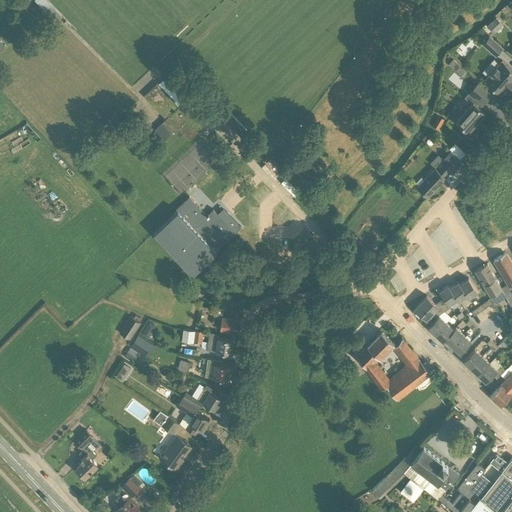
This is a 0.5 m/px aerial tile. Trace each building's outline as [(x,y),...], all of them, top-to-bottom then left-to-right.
[(47,0),(36,0),(52,17),(58,11),(47,0)] [(496,17),(487,25),(495,34),(503,25),(496,17)] [(1,34),(8,40),(12,36),(5,30),(1,34)] [(489,36),(483,43),(496,56),(503,48),(489,36)] [(448,63),(461,75),(465,70),(453,58),(448,63)] [(511,69),(502,61),(485,80),(501,95),(506,90),(509,92),(511,88),(511,69)] [(160,82),(179,103),(184,99),(165,77),(160,82)] [(144,95),(166,119),(153,131),(163,142),(174,131),(179,136),(183,133),(190,140),(203,126),(192,114),(193,114),(187,107),(189,105),(185,100),(180,105),(158,82),(144,95)] [(474,102),(457,122),(468,132),(475,124),(479,120),(478,120),(485,113),(480,108),(482,105),(491,94),(478,82),(469,93),(476,99),(473,102),(474,102)] [(242,125),(227,109),(221,115),(236,131),(242,125)] [(438,129),(444,119),(439,116),(433,126),(438,129)] [(436,168),(418,188),(428,197),(440,184),(439,184),(443,180),(443,181),(446,178),(445,177),(453,169),(454,170),(461,162),(451,152),(444,160),(446,162),(438,171),(436,168)] [(189,196),(176,209),(178,210),(154,233),(193,274),(217,252),(216,251),(226,241),(223,237),(232,229),(221,217),(222,216),(219,213),(218,214),(213,209),(207,215),(189,196)] [(509,286),(511,290),(511,265),(505,253),(494,260),(509,286)] [(500,287),(487,264),(486,263),(475,270),(490,295),(496,303),(499,300),(504,308),(508,306),(511,303),(511,292),(506,283),(500,287)] [(469,298),(478,292),(468,278),(460,284),(464,290),(463,290),(467,296),(469,298)] [(459,302),(467,296),(463,290),(464,290),(460,284),(458,282),(450,287),(454,293),(453,294),(457,299),(459,302)] [(449,305),(457,299),(453,294),(454,293),(450,287),(448,285),(439,292),(444,298),(449,305)] [(432,314),(436,318),(439,315),(440,314),(450,307),(449,305),(444,298),(435,304),(426,295),(414,309),(426,320),(432,314)] [(236,318),(223,316),(224,308),(215,307),(213,322),(221,323),(220,329),(234,331),(236,318)] [(447,322),(439,315),(436,318),(427,327),(435,334),(447,322)] [(141,322),(130,316),(120,333),(130,339),(141,322)] [(149,321),(141,334),(148,338),(156,325),(149,321)] [(454,329),(447,322),(435,334),(443,342),(445,340),(450,335),(449,334),(454,329)] [(204,323),(200,328),(204,331),(208,326),(204,323)] [(464,334),(456,327),(456,326),(454,329),(449,334),(450,335),(445,340),(452,347),(464,334)] [(182,341),(202,343),(203,332),(183,329),(182,341)] [(367,344),(356,357),(381,390),(386,385),(397,399),(431,373),(418,358),(402,337),(392,347),(405,363),(388,379),(375,362),(394,342),(381,330),(367,344)] [(219,333),(210,332),(209,342),(216,344),(216,351),(231,353),(233,339),(218,337),(219,333)] [(138,334),(130,347),(137,351),(147,358),(155,345),(138,334)] [(471,341),(464,334),(452,347),(460,354),(471,341)] [(131,361),(137,351),(130,347),(124,357),(131,361)] [(475,348),(463,361),(470,368),(482,355),(475,348)] [(490,363),(482,355),(470,368),(478,375),(490,363)] [(216,359),(207,358),(206,364),(209,364),(208,369),(214,370),(213,377),(227,379),(229,365),(215,364),(216,359)] [(494,358),(490,363),(478,375),(486,382),(497,371),(501,375),(505,370),(501,366),(501,365),(494,358)] [(190,363),(180,360),(177,371),(187,374),(190,363)] [(119,372),(116,377),(123,381),(126,376),(119,372)] [(501,406),(511,393),(511,373),(490,396),(501,406)] [(188,401),(190,402),(200,408),(203,403),(215,410),(222,398),(216,394),(217,392),(206,385),(197,398),(192,395),(188,401)] [(197,411),(199,407),(182,398),(177,406),(193,416),(185,429),(195,435),(199,429),(202,431),(203,430),(204,430),(205,430),(207,427),(207,426),(206,425),(209,419),(197,411)] [(153,420),(162,426),(169,416),(160,410),(153,420)] [(162,426),(173,434),(180,424),(169,416),(162,426)] [(97,455),(94,452),(101,445),(92,436),(86,430),(75,441),(83,449),(79,453),(83,457),(80,460),(82,463),(76,468),(85,477),(97,465),(92,460),(97,455)] [(183,459),(181,457),(190,445),(175,434),(158,457),(175,469),(183,459)] [(381,498),(406,474),(438,499),(442,494),(445,490),(457,475),(448,467),(448,466),(444,462),(423,446),(419,451),(415,447),(404,458),(397,466),(372,490),(381,498)] [(494,457),(500,462),(503,458),(497,453),(494,457)] [(511,511),(511,457),(508,462),(492,483),(480,497),(466,511),(511,511)] [(503,458),(500,462),(494,457),(485,469),(481,474),(492,483),(508,462),(503,458)] [(481,474),(485,469),(477,462),(456,489),(460,492),(459,494),(452,503),(442,494),(438,499),(453,511),(454,511),(466,511),(480,497),(469,489),(481,474)] [(140,485),(143,482),(135,473),(121,486),(132,497),(142,487),(140,485)] [(469,489),(480,497),(492,483),(481,474),(469,489)] [(139,511),(143,509),(130,497),(125,502),(120,498),(114,504),(121,509),(118,511),(139,511)]
